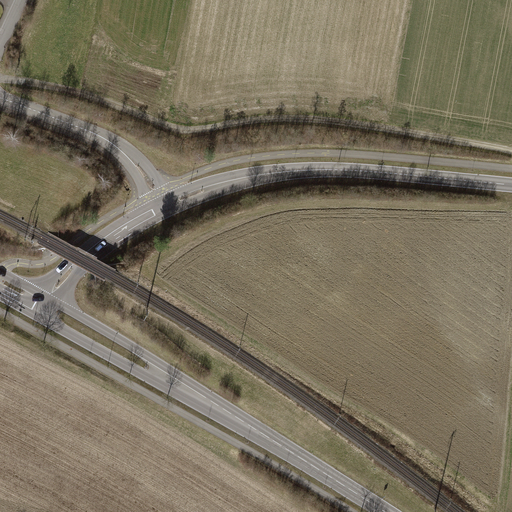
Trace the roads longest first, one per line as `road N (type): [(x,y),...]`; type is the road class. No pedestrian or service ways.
road 1 (track): [(0,77),(86,94),(189,130),(317,119),(511,150)]
road 2 (secondary): [(511,184),(298,170),(237,179),(164,206)]
road 3 (secondary): [(161,376),(385,511)]
road 4 (residential): [(0,97),(105,138),(133,160),(164,206)]
road 5 (secondary): [(164,206),(105,241),(49,298)]
road 6 (secondary): [(161,376),(137,349),(49,298)]
road 7 (secondary): [(39,315),(161,376)]
